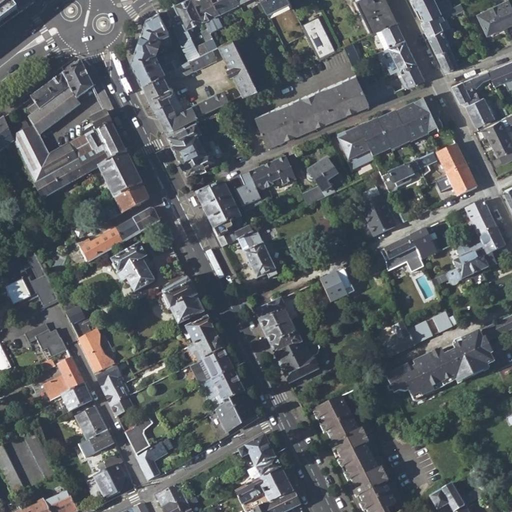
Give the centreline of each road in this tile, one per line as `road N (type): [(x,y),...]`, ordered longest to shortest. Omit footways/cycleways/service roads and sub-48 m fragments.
road 1 (secondary): [(118,98),(282,415)]
road 2 (residential): [(398,0),(511,232)]
road 3 (residential): [(146,491),(73,345)]
road 4 (residential): [(146,491),(282,415)]
